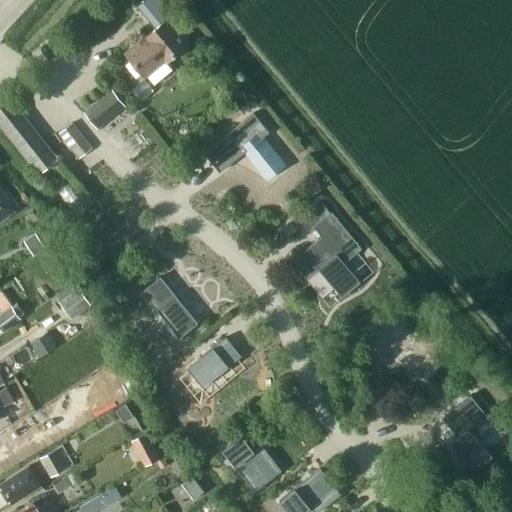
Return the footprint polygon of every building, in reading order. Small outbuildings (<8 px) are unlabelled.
[(166,63),(190,43),(168,17),(124,53),(143,76),(163,59),(166,63)] [(97,128),(124,106),(111,90),(84,112),(97,128)] [(63,166),(58,159),(8,96),(0,101),(0,125),(44,181),(63,166)] [(247,118),(198,159),(210,174),(221,165),(225,169),(242,155),(249,163),(245,166),(261,185),(280,170),(257,142),(263,137),(247,118)] [(79,158),(91,148),(71,123),(58,133),(79,158)] [(72,183),(63,192),(74,202),(71,205),(79,212),(90,200),(72,183)] [(0,220),(19,208),(12,197),(9,200),(0,187),(0,220)] [(312,234),(281,259),(296,277),(308,267),(331,295),(350,280),(333,260),(351,246),(321,209),(320,210),(312,201),(295,214),(312,234)] [(37,220),(32,211),(24,216),(29,225),(37,220)] [(35,233),(24,240),(33,256),(45,248),(35,233)] [(162,275),(143,290),(181,337),(199,322),(162,275)] [(90,304),(78,287),(58,302),(70,319),(90,304)] [(0,313),(0,328),(2,332),(20,319),(0,292),(0,291),(0,308),(2,312),(0,313)] [(386,308),(359,330),(370,343),(377,337),(386,349),(380,354),(373,359),(404,396),(431,374),(400,337),(399,338),(390,327),(391,326),(397,321),(386,308)] [(47,332),(30,343),(39,356),(48,351),(56,346),(47,332)] [(226,336),(188,367),(201,385),(240,354),(226,336)] [(160,366),(179,408),(192,403),(173,360),(160,366)] [(210,403),(226,424),(279,385),(263,364),(210,403)] [(6,387),(0,390),(0,403),(2,407),(14,401),(6,387)] [(452,394),(425,416),(440,434),(432,441),(456,470),(474,455),(458,435),(475,421),(452,394)] [(138,437),(149,465),(166,458),(155,430),(138,437)] [(239,436),(221,451),(253,492),(279,471),(261,449),(254,455),(239,436)] [(60,445),(39,458),(50,476),(71,464),(60,445)] [(40,485),(33,473),(28,466),(0,483),(0,487),(11,504),(40,485)] [(316,469),(276,501),(284,511),(300,511),(306,507),(309,511),(315,511),(337,495),(316,469)] [(190,475),(181,483),(194,499),(203,491),(190,475)] [(70,486),(65,478),(53,484),(58,493),(70,486)] [(115,485),(80,505),(84,511),(92,511),(121,496),(115,485)] [(15,511),(39,511),(32,502),(15,511)]
